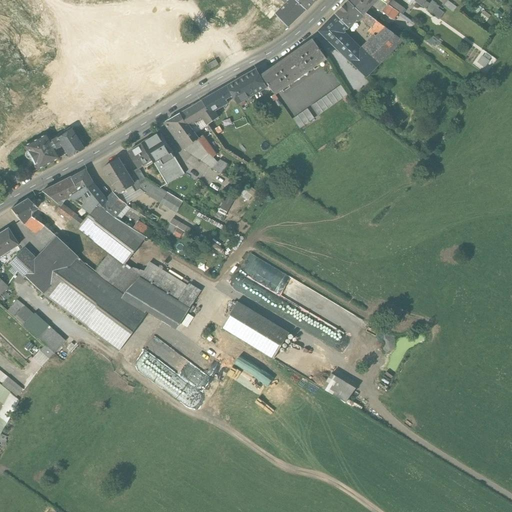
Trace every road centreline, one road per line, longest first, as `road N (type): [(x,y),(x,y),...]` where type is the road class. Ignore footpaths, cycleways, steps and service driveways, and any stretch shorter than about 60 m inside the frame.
road 1 (track): [(373,511),(325,478),(293,475),(185,406),(17,282)]
road 2 (secondary): [(332,0),(278,47),(0,204)]
road 3 (track): [(511,493),(385,418),(331,343)]
